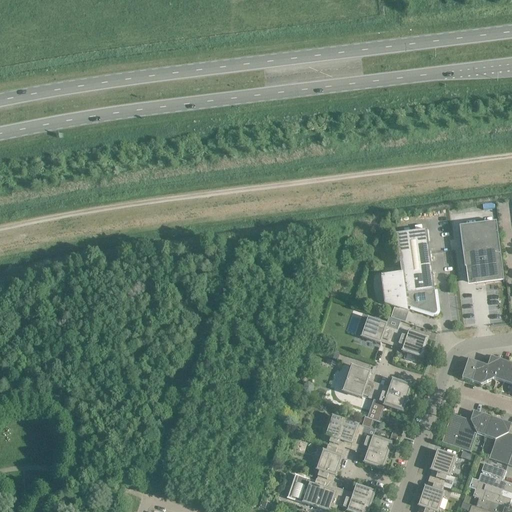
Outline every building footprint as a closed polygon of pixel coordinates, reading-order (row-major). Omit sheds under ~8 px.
[(496,223),(459,228),(465,270),(466,270),(466,268),(474,267),(474,268),(475,267),(476,276),(485,283),(503,281),(503,283),(504,283),(496,223)] [(397,235),(402,274),(381,277),(381,279),(384,306),(395,309),(392,319),(404,323),(408,311),(403,310),(403,305),(406,305),(406,307),(433,315),(434,315),(435,315),(436,314),(437,314),(437,313),(437,312),(437,311),(436,298),(437,297),(437,296),(437,295),(436,295),(436,294),(435,294),(435,291),(427,231),(397,235)] [(382,340),(393,344),(397,331),(387,327),(387,326),(368,320),(362,338),(381,345),(382,340)] [(399,326),(397,331),(393,344),(404,348),(402,352),(421,359),(428,340),(409,334),(410,330),(399,326)] [(462,379),(471,383),(481,386),(494,380),(488,367),(468,361),(462,379)] [(500,361),(488,367),(494,380),(503,383),(510,364),(500,361)] [(511,364),(510,364),(503,383),(511,385),(511,364)] [(363,397),(373,401),(378,388),(367,384),(371,374),(352,367),(343,393),(362,399),(363,397)] [(403,413),(411,387),(392,381),(389,392),(378,388),(373,401),(368,418),(373,420),(378,423),(384,407),(403,413)] [(470,454),(477,435),(471,422),(452,416),(442,444),(470,454)] [(483,416),(471,422),(477,435),(486,438),(493,419),(483,416)] [(331,438),(328,447),(341,452),(344,443),(351,445),(351,447),(357,449),(364,428),(362,427),(358,425),(358,426),(333,418),(326,437),(331,438)] [(366,418),(362,427),(364,428),(357,449),(368,453),(373,438),(375,431),(370,429),(373,420),(368,418),(366,418)] [(502,422),(493,419),(486,438),(496,441),(508,435),(502,422)] [(393,432),(390,439),(396,441),(398,434),(393,432)] [(511,455),(511,436),(508,435),(496,441),(489,460),(508,467),(511,455)] [(392,445),(373,438),(368,453),(364,464),(383,470),(392,445)] [(341,452),(328,447),(326,453),(323,452),(317,471),(320,472),(318,478),(331,482),(333,477),(336,478),(342,459),(339,458),(341,452)] [(434,472),(430,484),(443,488),(447,477),(450,478),(456,459),(437,452),(431,471),(434,472)] [(472,479),(469,489),(476,491),(474,498),(508,509),(511,500),(508,499),(509,495),(511,495),(511,485),(502,482),(503,479),(504,480),(506,472),(485,465),(482,472),(483,473),(482,476),(481,475),(479,482),(472,479)] [(288,499),(303,504),(316,509),(319,510),(320,510),(326,511),(329,511),(330,508),(336,510),(337,507),(342,494),(336,492),(335,494),(328,491),(331,482),(318,478),(316,483),(296,477),(288,499)] [(443,488),(430,484),(428,489),(425,488),(419,507),(421,508),(420,511),(438,511),(444,495),(441,494),(443,488)] [(353,498),(342,494),(337,507),(348,511),(347,511),(368,511),(375,493),(356,487),(353,498)]
